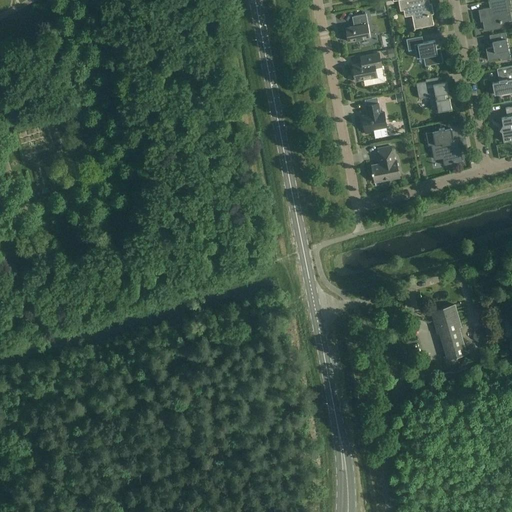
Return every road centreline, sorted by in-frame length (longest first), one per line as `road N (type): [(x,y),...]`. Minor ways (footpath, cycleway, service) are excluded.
road 1 (tertiary): [(342,452),(254,0)]
road 2 (track): [(275,256),(290,287),(281,308),(0,391)]
road 3 (track): [(0,343),(275,256),(303,255)]
road 4 (residential): [(356,208),(317,0)]
road 5 (residential): [(486,171),(452,0)]
road 6 (residential): [(356,208),(486,171)]
